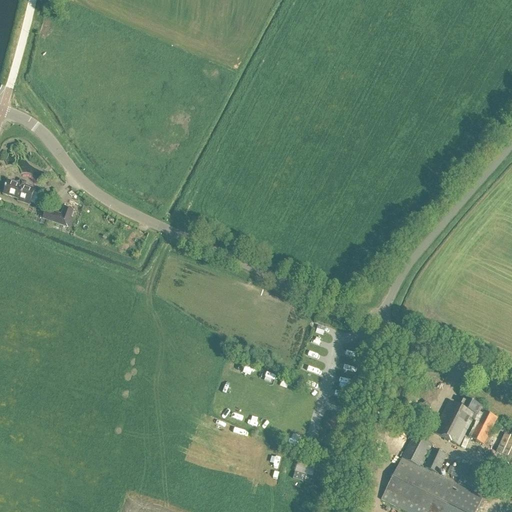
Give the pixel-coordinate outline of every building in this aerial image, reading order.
[(2,195),(19,201),(18,202),(31,206),(32,203),(36,205),(37,204),(39,199),(38,197),(34,196),(36,189),(17,183),(16,185),(7,182),(2,195)] [(61,215),(46,210),(42,221),(68,229),(68,228),(70,228),(74,219),(72,219),(74,212),(63,208),(61,215)] [(483,415),(479,413),(482,408),(463,398),(459,407),(448,402),(432,434),(458,447),(472,420),(475,422),(468,438),(483,445),(496,418),(484,412),(483,415)] [(495,453),(511,460),(511,438),(504,435),(495,453)] [(476,511),(482,499),(458,487),(420,468),(432,445),(413,436),(381,500),(404,511),(476,511)] [(437,475),(446,458),(432,451),(423,468),(437,475)] [(450,468),(447,475),(463,482),(461,487),(477,494),(485,475),(460,464),(457,471),(450,468)] [(321,471),(298,465),(294,481),(313,486),(315,479),(318,480),(321,471)]
